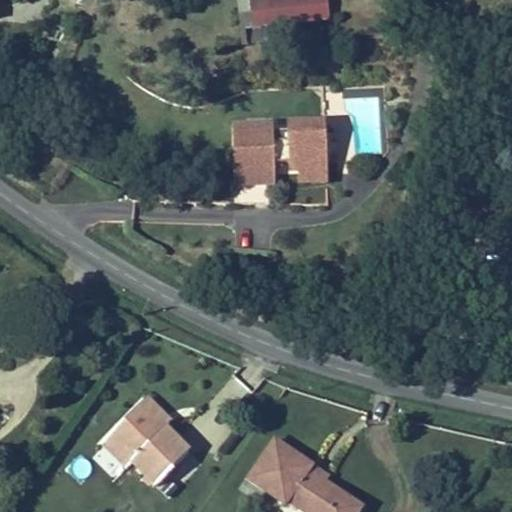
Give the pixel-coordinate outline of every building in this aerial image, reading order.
[(253,0),(258,30),(272,28),(268,0),(253,0)] [(268,0),(272,28),(346,18),(344,0),(268,0)] [(344,97),(346,153),(382,152),(380,96),(344,97)] [(271,114),(230,115),(233,176),(234,193),(327,195),(326,172),(323,112),(285,113),(286,119),(271,120),(271,114)] [(150,391),(139,402),(166,425),(176,415),(150,391)] [(139,402),(111,432),(137,456),(161,478),(190,446),(166,425),(139,402)] [(137,456),(111,432),(101,441),(128,466),(137,456)] [(310,462),(272,436),(242,480),(280,506),(284,499),(303,511),(355,511),(358,509),(303,471),(310,462)] [(303,511),(284,499),(280,506),(275,511),(303,511)]
